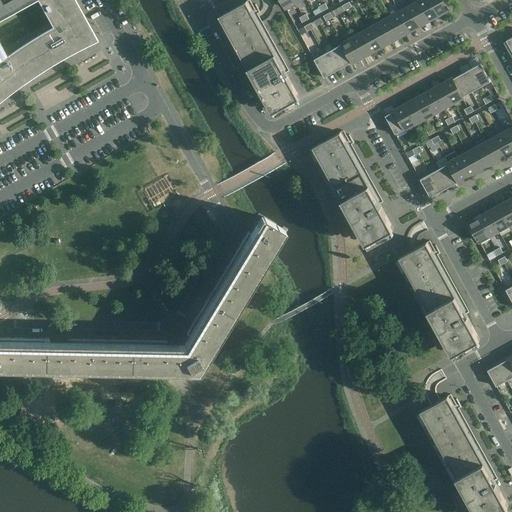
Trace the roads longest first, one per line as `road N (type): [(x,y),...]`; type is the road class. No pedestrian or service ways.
road 1 (residential): [(0,320),(156,327),(177,321),(228,231),(160,108)]
road 2 (residential): [(356,82),(267,126),(196,13)]
road 3 (residential): [(0,197),(160,108)]
road 4 (residential): [(145,81),(0,162)]
road 5 (residential): [(433,221),(356,82)]
road 6 (residential): [(501,342),(466,370),(511,459)]
road 7 (residential): [(501,342),(433,221)]
road 8 (residential): [(472,19),(356,82)]
